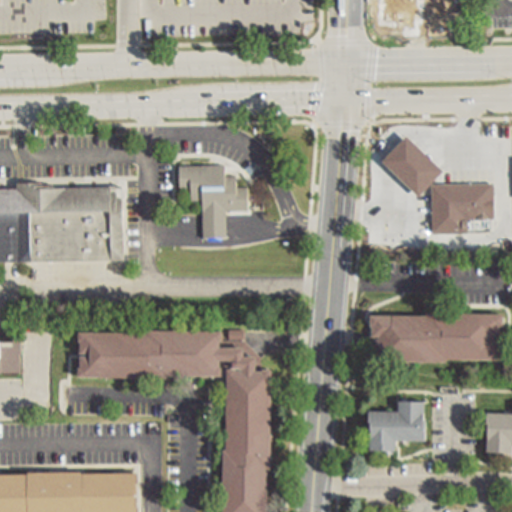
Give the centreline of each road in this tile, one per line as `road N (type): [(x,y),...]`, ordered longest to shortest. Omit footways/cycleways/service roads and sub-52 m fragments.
road 1 (tertiary): [(345,102),(312,511)]
road 2 (secondary): [(347,61),(0,66)]
road 3 (secondary): [(0,109),(345,102)]
road 4 (residential): [(313,488),(511,483)]
road 5 (secondary): [(345,102),(511,100)]
road 6 (secondary): [(511,58),(347,61)]
